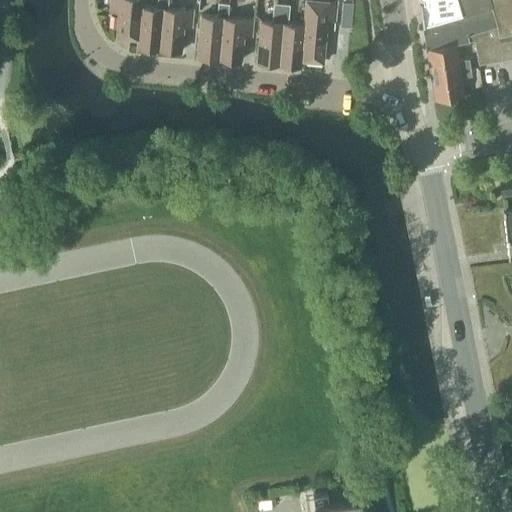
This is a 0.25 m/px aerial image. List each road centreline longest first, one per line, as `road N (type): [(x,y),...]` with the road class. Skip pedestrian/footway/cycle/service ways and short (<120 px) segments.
road 1 (primary): [(491,511),(422,147)]
road 2 (residential): [(81,0),(85,33),(124,69),(286,82)]
